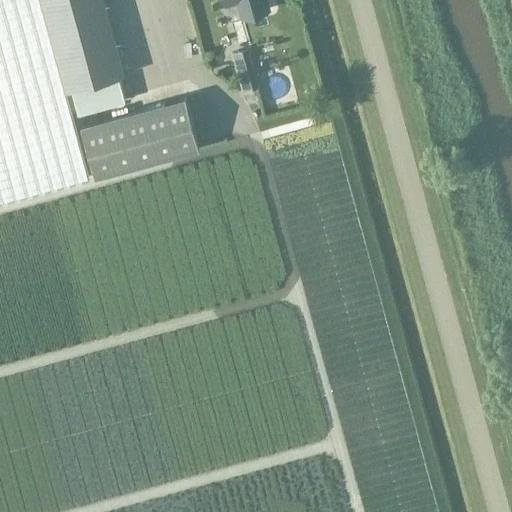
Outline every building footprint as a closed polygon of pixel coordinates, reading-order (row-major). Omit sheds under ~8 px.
[(103,0),(0,0),(0,201),(89,178),(65,91),(124,75),(103,0)] [(224,0),(226,5),(237,2),(241,17),(269,9),(266,0),(224,0)] [(241,82),(253,78),(242,42),(229,46),(241,82)] [(118,78),(71,90),(78,115),(125,102),(118,78)] [(186,97),(81,126),(94,176),(200,148),(186,97)]
